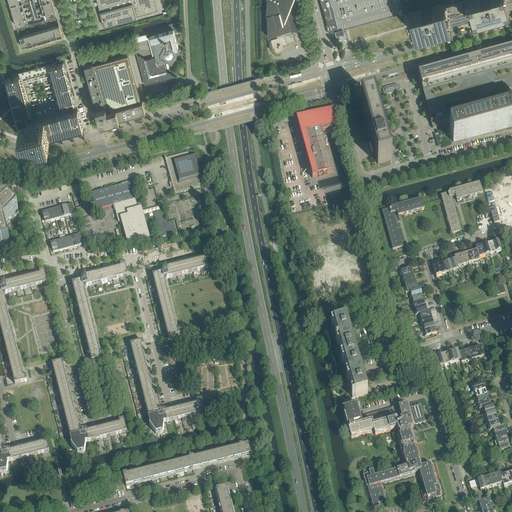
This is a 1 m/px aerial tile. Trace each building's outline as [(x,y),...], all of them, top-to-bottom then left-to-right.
[(96,0),(97,2),(95,3),(95,4),(95,5),(98,4),(104,25),(104,26),(136,17),(136,16),(157,10),(156,10),(155,7),(156,6),(155,6),(154,3),(155,3),(155,2),(154,3),(153,0),(96,0)] [(267,0),(267,2),(267,3),(266,12),(266,13),(266,15),(267,15),(267,25),(267,27),(268,37),(278,34),(279,34),(285,32),(286,32),(291,31),(291,32),(299,30),(298,27),(298,26),(296,20),(296,19),(293,8),(290,7),(290,6),(291,5),(291,4),(290,3),(289,3),(289,2),(290,0),(267,0)] [(321,0),(328,23),(326,24),(329,32),(334,31),(335,30),(335,31),(336,32),(336,33),(340,32),(343,31),(343,28),(344,28),(347,27),(348,27),(354,25),(363,23),(363,24),(364,27),(364,28),(372,25),(373,30),(382,28),(383,27),(392,25),(394,24),(393,19),(391,20),(390,19),(390,16),(389,16),(399,13),(402,15),(401,14),(403,12),(443,1),(445,0),(450,0),(451,2),(451,3),(455,2),(460,0),(461,0),(321,0)] [(443,2),(408,12),(414,32),(466,18),(464,12),(468,11),(470,10),(467,0),(461,0),(461,1),(444,6),(443,2)] [(502,8),(507,7),(508,7),(511,5),(511,0),(467,0),(472,17),(479,15),(483,13),(483,14),(484,13),(489,12),(490,12),(495,10),(496,10),(501,9),(502,9),(502,8)] [(23,8),(22,3),(20,3),(11,6),(12,11),(23,8)] [(53,5),(42,8),(43,13),(55,10),(53,5)] [(23,8),(12,11),(14,16),(25,13),(23,8)] [(55,10),(43,13),(45,18),(56,15),(55,10)] [(25,13),(14,16),(15,21),(26,18),(25,13)] [(26,18),(15,21),(17,26),(28,23),(26,18)] [(59,25),(54,26),(58,38),(63,36),(59,25)] [(54,26),(49,28),(53,39),(58,38),(54,26)] [(49,28),(44,29),(48,41),(53,39),(49,28)] [(44,29),(39,30),(43,42),(48,41),(44,29)] [(39,30),(34,32),(38,43),(43,42),(39,30)] [(179,50),(177,49),(178,47),(173,30),(150,36),(152,44),(157,63),(163,61),(164,59),(172,63),(175,58),(176,58),(176,56),(179,50)] [(34,32),(29,33),(33,45),(38,43),(34,32)] [(29,33),(24,35),(28,46),(33,45),(29,33)] [(20,36),(19,36),(23,48),(28,46),(24,35),(20,36)] [(422,76),(418,77),(419,79),(430,121),(431,122),(433,129),(511,106),(511,51),(427,75),(422,76)] [(141,99),(128,52),(84,64),(91,87),(96,106),(100,121),(112,118),(111,115),(114,114),(118,113),(119,116),(146,109),(143,98),(141,99)] [(143,79),(145,80),(144,82),(148,84),(149,82),(151,83),(173,77),(174,75),(176,76),(168,72),(167,72),(164,62),(157,64),(155,57),(144,60),(144,58),(137,54),(136,54),(138,55),(137,57),(143,79)] [(11,77),(6,78),(8,83),(8,86),(11,97),(14,106),(17,116),(18,119),(22,137),(24,144),(31,142),(31,143),(49,139),(48,135),(83,126),(78,107),(75,108),(73,101),(63,63),(61,63),(58,64),(56,65),(55,65),(49,66),(60,105),(66,103),(68,110),(67,110),(65,111),(65,110),(57,112),(49,114),(38,117),(38,118),(28,121),(26,114),(30,113),(20,75),(14,76),(13,76),(11,77)] [(371,100),(370,98),(371,98),(372,98),(372,97),(372,96),(372,95),(372,94),(371,94),(371,93),(370,93),(369,93),(368,94),(359,96),(358,97),(358,98),(357,98),(357,99),(358,100),(359,101),(360,101),(361,101),(361,102),(371,100)] [(378,164),(392,160),(376,103),(375,99),(371,100),(361,102),(361,103),(372,142),(367,144),(370,156),(375,154),(378,164)] [(333,173),(321,131),(338,126),(334,110),(296,120),(312,178),(333,173)] [(511,112),(446,131),(447,134),(447,135),(451,134),(453,143),(460,141),(511,127),(511,112)] [(291,117),(272,124),(274,129),(284,125),(284,124),(289,122),(289,123),(293,122),(291,117)] [(171,182),(169,183),(170,188),(173,187),(175,195),(201,188),(200,181),(204,180),(203,174),(199,175),(197,167),(200,166),(197,153),(190,155),(191,158),(190,158),(188,152),(165,159),(171,182)] [(135,199),(139,198),(135,181),(125,184),(124,183),(117,185),(117,186),(91,193),(94,203),(90,204),(92,211),(116,205),(116,206),(115,209),(118,223),(121,224),(122,224),(128,245),(150,239),(150,237),(151,236),(153,234),(150,222),(147,220),(145,221),(142,207),(138,208),(135,199)] [(480,185),(441,196),(451,234),(455,233),(455,234),(461,232),(461,231),(460,232),(451,198),(455,197),(456,201),(483,194),(480,185)] [(422,201),(382,212),(393,250),(397,249),(397,250),(403,248),(402,248),(392,214),(397,213),(398,217),(424,210),(422,201)] [(0,247),(10,245),(5,226),(19,213),(9,203),(0,211),(0,247)] [(72,205),(67,206),(70,216),(70,218),(75,217),(72,205)] [(163,210),(153,213),(160,238),(177,234),(173,222),(167,224),(163,210)] [(342,232),(313,240),(323,271),(337,267),(339,271),(337,272),(344,297),(368,290),(361,265),(352,267),(342,232)] [(493,243),(496,253),(501,252),(499,241),(493,243)] [(493,243),(487,245),(490,255),(496,253),(493,243)] [(487,245),(482,246),(485,256),(490,255),(487,245)] [(482,246),(476,248),(477,251),(479,258),(485,256),(482,246)] [(477,251),(471,252),(474,263),(480,261),(479,258),(477,251)] [(471,252),(466,254),(469,264),(474,263),(471,252)] [(466,254),(460,256),(463,266),(469,264),(466,254)] [(165,267),(162,273),(162,274),(153,276),(169,338),(181,335),(180,331),(177,331),(164,280),(209,268),(205,256),(201,257),(202,260),(167,269),(165,267)] [(460,256),(455,257),(455,260),(456,260),(458,267),(463,266),(460,256)] [(455,260),(450,262),(453,272),(459,270),(458,267),(456,260),(455,260)] [(450,262),(444,264),(447,274),(453,272),(450,262)] [(82,281),(72,284),(92,362),(104,359),(103,354),(100,355),(83,288),(128,276),(125,264),(120,265),(121,268),(87,277),(85,275),(81,281),(82,281)] [(444,264),(439,265),(442,275),(447,274),(444,264)] [(439,265),(433,267),(436,277),(442,275),(439,265)] [(411,269),(401,272),(403,277),(413,274),(411,269)] [(40,272),(40,275),(6,284),(4,283),(1,288),(1,289),(0,288),(0,324),(15,384),(27,381),(26,377),(24,377),(3,295),(47,283),(44,271),(40,272)] [(413,274),(403,277),(404,283),(414,280),(413,274)] [(414,280),(404,283),(406,288),(416,285),(414,280)] [(417,291),(416,285),(406,288),(408,294),(411,293),(410,293),(417,291)] [(503,286),(494,288),(497,296),(505,293),(503,286)] [(417,291),(410,293),(411,293),(412,299),(422,296),(420,290),(417,291)] [(422,296),(412,299),(414,304),(424,301),(422,296)] [(424,301),(414,304),(415,310),(425,307),(424,301)] [(427,312),(425,307),(415,310),(417,315),(420,315),(427,312)] [(430,311),(427,312),(420,315),(421,320),(431,317),(430,311)] [(431,317),(421,320),(423,326),(433,323),(431,317)] [(347,321),(331,326),(332,329),(331,331),(334,340),(336,341),(336,342),(351,338),(350,332),(351,332),(349,325),(348,326),(347,321)] [(433,323),(423,326),(424,331),(434,328),(433,323)] [(434,328),(424,331),(426,337),(436,334),(434,328)] [(353,344),(351,338),(336,342),(337,347),(337,348),(339,358),(341,359),(341,360),(357,356),(355,350),(356,350),(354,343),(353,344)] [(141,347),(144,346),(143,342),(131,345),(150,422),(151,425),(150,425),(150,426),(156,434),(163,432),(164,425),(163,423),(166,422),(166,423),(205,413),(202,400),(197,402),(198,404),(164,413),(163,412),(164,411),(159,411),(157,411),(141,347)] [(485,345),(481,347),(475,349),(478,359),(484,357),(484,358),(489,357),(485,345)] [(475,349),(470,350),(473,360),(478,359),(475,349)] [(470,350),(464,352),(467,362),(473,360),(470,350)] [(458,351),(452,352),(455,362),(460,361),(461,361),(459,354),(458,351)] [(452,352),(447,354),(449,364),(455,362),(452,352)] [(459,354),(461,361),(460,361),(461,364),(467,362),(464,352),(459,354)] [(447,354),(441,356),(444,366),(449,364),(447,354)] [(341,360),(343,365),(342,366),(345,376),(346,377),(346,378),(362,374),(360,368),(362,368),(360,361),(358,361),(357,356),(341,360)] [(441,356),(435,357),(438,367),(444,366),(441,356)] [(79,431),(63,367),(66,366),(65,361),(52,365),(72,442),(73,445),(72,445),(71,445),(78,454),(85,452),(86,445),(85,443),(88,442),(127,432),(124,420),(119,421),(120,424),(86,433),(85,431),(85,430),(81,430),(79,431)] [(348,383),(347,384),(350,394),(351,395),(352,398),(368,394),(365,386),(367,386),(365,379),(363,379),(362,374),(346,378),(348,383)] [(483,384),(473,388),(472,388),(474,393),(475,393),(485,390),(483,384)] [(485,390),(475,393),(477,399),(487,395),(485,390)] [(487,395),(477,399),(478,404),(488,401),(487,395)] [(483,409),(490,407),(490,406),(488,401),(478,404),(480,410),(483,409)] [(436,479),(435,476),(435,475),(434,472),(433,468),(432,464),(421,467),(420,464),(421,463),(420,463),(419,460),(420,459),(419,459),(418,456),(419,456),(418,455),(418,456),(417,452),(416,448),(415,445),(415,444),(414,441),(414,440),(414,441),(413,437),(412,433),(411,429),(414,429),(414,428),(413,428),(412,425),(415,424),(415,425),(416,425),(417,425),(418,424),(418,423),(419,424),(420,424),(421,423),(422,422),(423,423),(424,423),(425,422),(425,421),(425,419),(425,418),(424,418),(425,417),(424,417),(424,416),(424,415),(423,414),(423,413),(423,412),(423,411),(422,411),(422,410),(422,409),(422,408),(421,407),(421,406),(421,405),(420,405),(419,405),(418,405),(418,406),(418,407),(417,407),(417,406),(416,406),(415,406),(414,407),(414,408),(413,408),(412,407),(411,407),(411,408),(410,409),(408,410),(407,406),(399,408),(402,419),(400,420),(397,421),(395,421),(373,427),(371,423),(349,430),(351,438),(355,437),(355,436),(362,434),(362,435),(363,435),(366,434),(370,433),(370,432),(373,431),(374,432),(375,435),(375,436),(375,435),(379,434),(379,435),(379,434),(379,433),(386,431),(386,432),(390,431),(390,430),(393,429),(394,430),(397,429),(398,429),(400,436),(399,436),(400,437),(398,437),(398,438),(407,468),(383,475),(381,471),(374,473),(373,471),(369,472),(369,473),(369,474),(364,476),(363,476),(364,476),(369,495),(370,495),(374,509),(374,510),(375,509),(375,510),(382,507),(383,509),(387,508),(385,502),(387,502),(386,502),(382,487),(381,485),(415,475),(415,473),(420,472),(421,475),(420,476),(419,476),(420,476),(424,491),(421,491),(421,492),(424,503),(427,502),(428,506),(429,506),(442,502),(441,498),(440,495),(442,494),(441,490),(440,490),(439,486),(440,486),(439,486),(438,483),(439,483),(438,482),(437,483),(436,479)] [(490,406),(490,407),(483,409),(485,414),(495,411),(493,405),(490,406)] [(360,422),(362,422),(357,406),(359,406),(348,409),(342,410),(343,411),(347,426),(349,426),(350,428),(349,428),(350,429),(354,427),(354,425),(354,424),(360,423),(360,422)] [(394,416),(393,413),(390,414),(389,410),(364,417),(366,421),(374,419),(375,423),(392,418),(392,417),(394,416)] [(495,411),(485,414),(487,420),(497,417),(495,411)] [(497,417),(487,420),(488,425),(498,422),(497,417)] [(498,422),(488,425),(490,431),(493,430),(500,428),(498,422)] [(503,427),(500,428),(493,430),(495,436),(505,432),(503,427)] [(505,432),(495,436),(497,441),(507,438),(505,432)] [(507,438),(497,441),(498,447),(508,443),(507,438)] [(46,440),(42,441),(42,443),(8,452),(8,451),(8,450),(3,450),(2,450),(0,443),(0,473),(0,474),(0,473),(7,472),(8,464),(8,462),(10,461),(10,462),(51,451),(49,442),(47,442),(46,440)] [(508,443),(498,447),(500,452),(510,449),(508,443)] [(190,459),(123,476),(126,486),(251,455),(248,444),(198,457),(198,456),(193,457),(191,456),(191,455),(189,455),(190,459)] [(500,473),(494,475),(497,485),(503,483),(500,476),(500,473)] [(503,483),(503,486),(509,484),(506,474),(500,476),(503,483)] [(494,475),(488,477),(492,487),(497,485),(494,475)] [(488,477),(483,479),(486,489),(492,487),(488,477)] [(477,480),(469,483),(471,490),(479,487),(480,491),(486,489),(483,479),(477,481),(477,480)] [(232,511),(226,487),(216,489),(221,511),(232,511)] [(489,499),(479,503),(480,508),(490,505),(489,499)]
